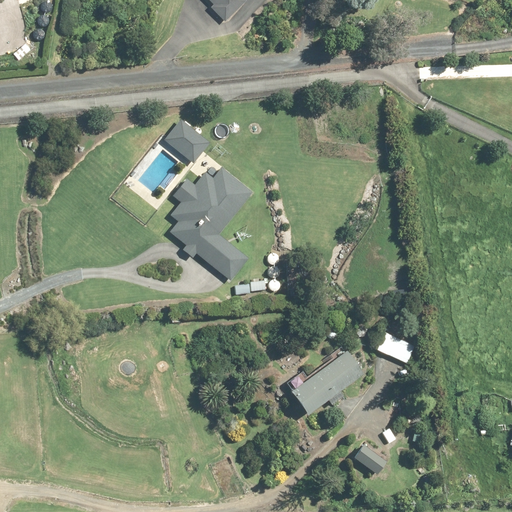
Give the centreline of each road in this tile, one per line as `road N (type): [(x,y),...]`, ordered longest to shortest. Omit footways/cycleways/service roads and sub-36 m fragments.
road 1 (track): [(0,118),(384,75),(402,89),(411,116),(459,357),(511,394)]
road 2 (track): [(384,75),(511,69)]
